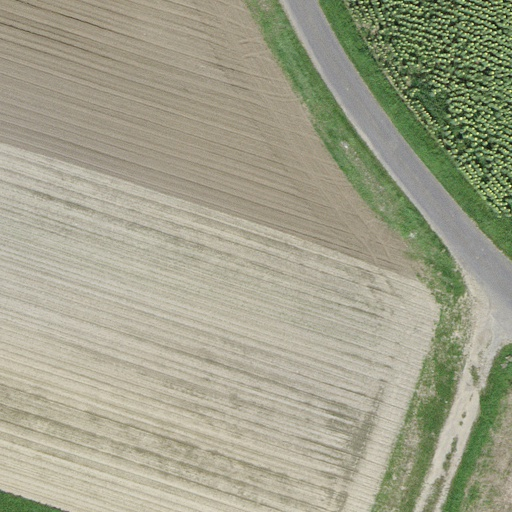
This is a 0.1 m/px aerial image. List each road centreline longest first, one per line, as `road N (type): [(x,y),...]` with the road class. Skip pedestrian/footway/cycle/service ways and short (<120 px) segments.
road 1 (unclassified): [(302,0),(323,50),(511,290)]
road 2 (track): [(422,511),(486,356),(511,322)]
